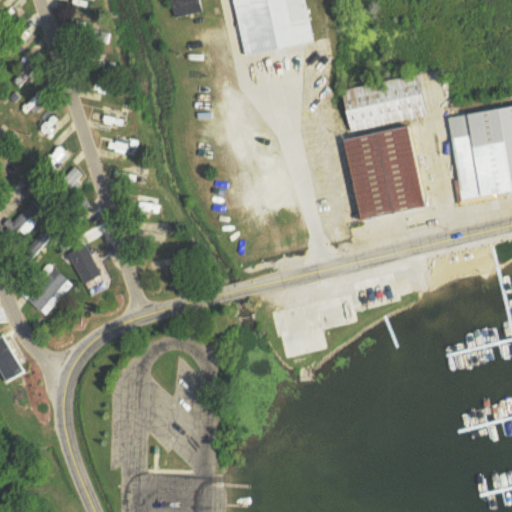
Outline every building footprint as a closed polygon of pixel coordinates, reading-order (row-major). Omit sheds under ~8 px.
[(172,0),(177,17),(204,10),(201,0),(172,0)] [(233,0),(243,55),(313,43),(306,0),(233,0)] [(11,79),(17,86),(45,60),(39,53),(11,79)] [(366,220),(430,208),(415,126),(408,127),(406,120),(428,116),(421,74),(345,88),(353,130),(369,127),(370,134),(351,138),(366,220)] [(511,107),(450,117),(463,202),(511,194),(511,107)] [(39,130),(47,137),(62,122),(54,115),(39,130)] [(109,149),(126,153),(129,140),(112,137),(109,149)] [(30,200),(10,219),(23,233),(34,223),(28,217),(37,208),(30,200)] [(69,251),(81,283),(99,276),(88,244),(69,251)] [(47,315),(71,281),(53,268),(30,302),(47,315)] [(26,372),(5,335),(0,337),(0,366),(8,381),(26,372)]
